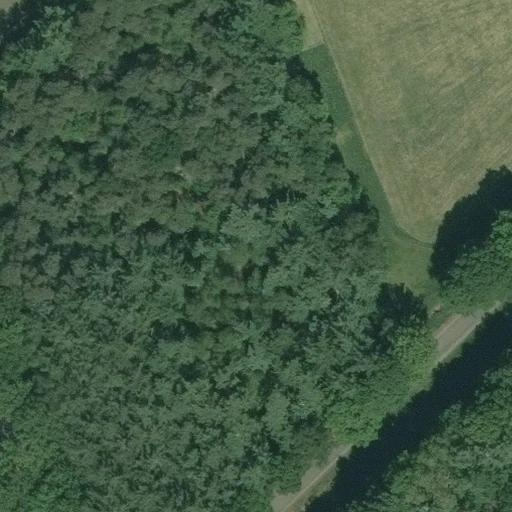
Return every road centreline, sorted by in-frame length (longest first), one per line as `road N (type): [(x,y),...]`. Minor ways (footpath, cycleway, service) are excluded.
road 1 (unclassified): [(266,511),(511,276)]
road 2 (track): [(511,370),(365,511)]
